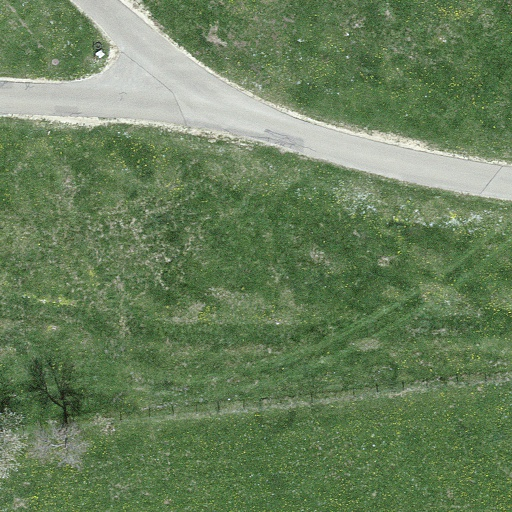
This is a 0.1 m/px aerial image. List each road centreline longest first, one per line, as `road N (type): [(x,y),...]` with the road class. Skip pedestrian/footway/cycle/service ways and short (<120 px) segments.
road 1 (track): [(0,101),(84,100),(239,125),(511,189)]
road 2 (track): [(84,0),(239,125)]
